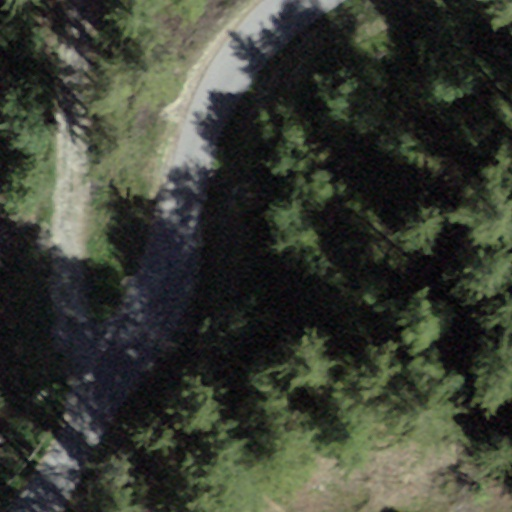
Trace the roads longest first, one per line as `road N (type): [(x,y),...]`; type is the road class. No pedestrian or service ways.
road 1 (unclassified): [(300,0),(215,67),(162,280),(80,432),(24,511)]
road 2 (track): [(76,0),(61,208),(80,432)]
